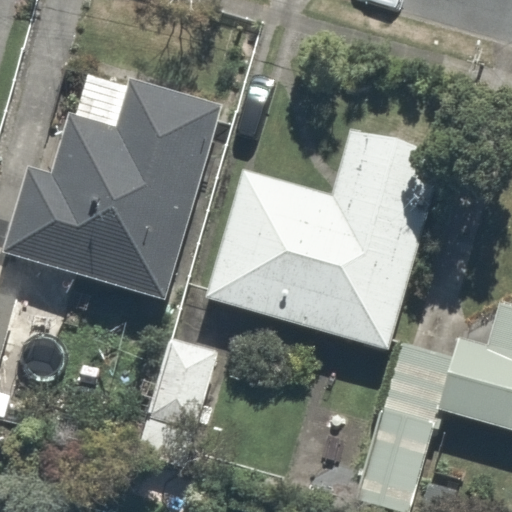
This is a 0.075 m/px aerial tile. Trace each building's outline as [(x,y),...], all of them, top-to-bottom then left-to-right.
[(52,171),(15,163),(0,230),(0,243),(170,281),(209,99),(74,70),(52,171)] [(328,198),(230,169),(195,288),(397,347),(460,132),(357,101),(328,198)] [(18,291),(0,289),(0,373),(8,374),(18,291)] [(476,333),(442,327),(434,368),(368,355),(340,504),(379,511),(402,511),(421,413),(511,430),(511,295),(484,290),(476,333)] [(236,349),(165,336),(144,449),(215,462),(236,349)]
